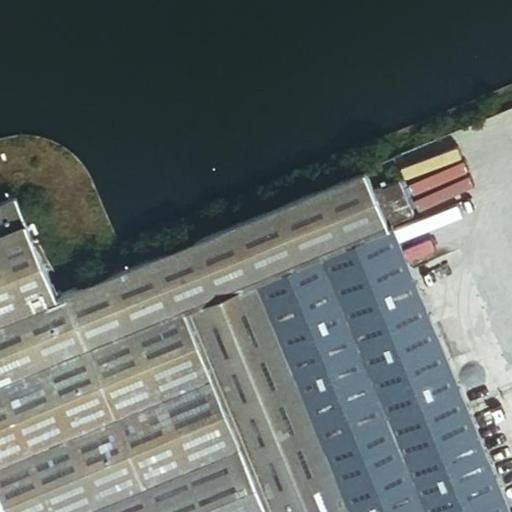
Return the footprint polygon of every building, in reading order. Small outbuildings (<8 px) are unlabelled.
[(377,183),(368,161),(112,267),(177,424),(7,494),(14,511),(511,511),(511,490),(491,440),(421,270),(417,272),(394,216),(398,214),(384,180),(377,183)] [(415,207),(402,173),(384,180),(398,214),(415,207)] [(177,424),(112,267),(60,288),(18,187),(0,194),(0,477),(7,494),(177,424)] [(510,432),(440,262),(421,270),(491,440),(510,432)] [(511,436),(510,432),(491,440),(511,490),(511,436)] [(0,477),(0,511),(14,511),(7,494),(0,477)]
